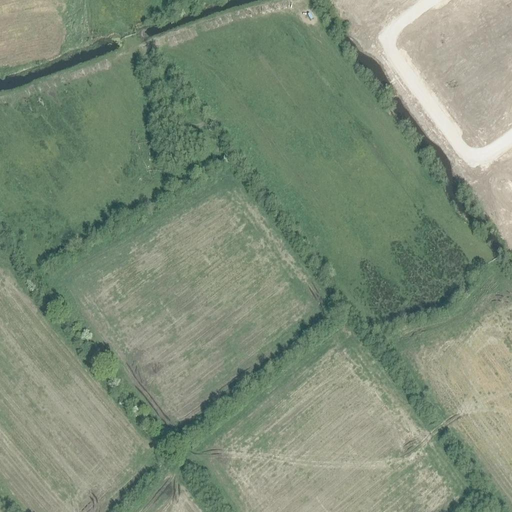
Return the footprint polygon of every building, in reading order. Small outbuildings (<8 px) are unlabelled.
[(372,0),(374,2),(361,12),(362,14),(356,18),(365,31),(385,16),(381,10),(388,5),(384,0),(372,0)] [(464,0),(461,3),(474,21),(483,15),(472,0),(464,0)] [(490,0),(497,8),(506,1),(505,0),(490,0)] [(461,3),(451,10),(465,28),(474,21),(461,3)] [(436,41),(427,30),(408,44),(416,55),(436,41)] [(426,70),(432,79),(451,66),(444,57),(426,70)] [(451,66),(432,79),(439,89),(457,75),(451,66)] [(474,99),(468,89),(449,103),(456,112),(474,99)] [(481,108),(474,99),(456,112),(463,121),(481,108)] [(490,181),(478,190),(492,209),(504,201),(490,181)]
